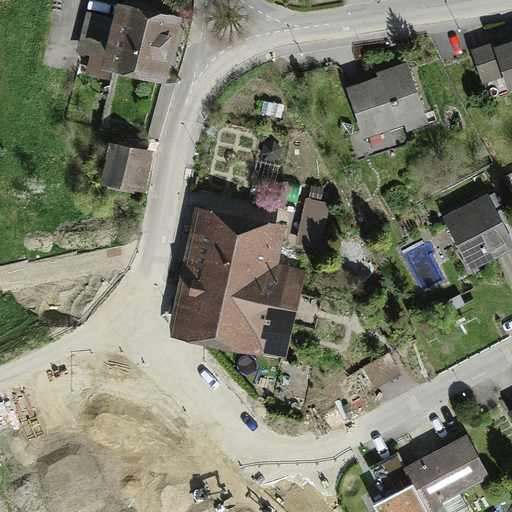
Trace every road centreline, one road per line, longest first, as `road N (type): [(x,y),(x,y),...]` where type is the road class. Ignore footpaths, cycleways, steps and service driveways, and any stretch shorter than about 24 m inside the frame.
road 1 (residential): [(511,350),(281,474)]
road 2 (residential): [(188,88),(138,318)]
road 3 (residential): [(138,318),(281,474)]
road 4 (unclassified): [(501,0),(293,24)]
road 5 (residential): [(138,318),(0,377)]
